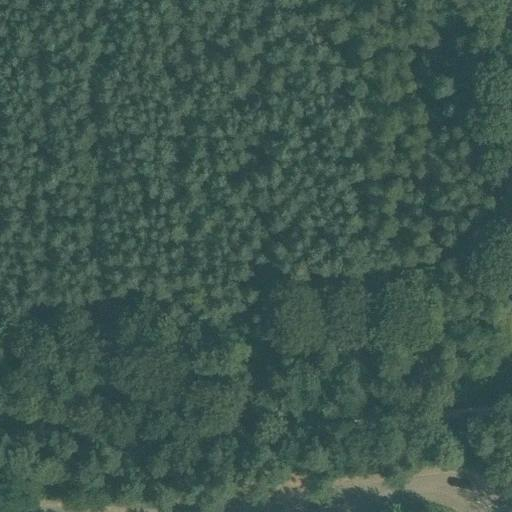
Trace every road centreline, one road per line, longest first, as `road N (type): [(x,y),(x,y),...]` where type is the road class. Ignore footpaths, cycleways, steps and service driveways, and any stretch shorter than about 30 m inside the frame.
road 1 (track): [(0,408),(152,431),(312,429),(511,408)]
road 2 (track): [(511,174),(505,0)]
road 3 (unclassified): [(431,489),(279,511)]
